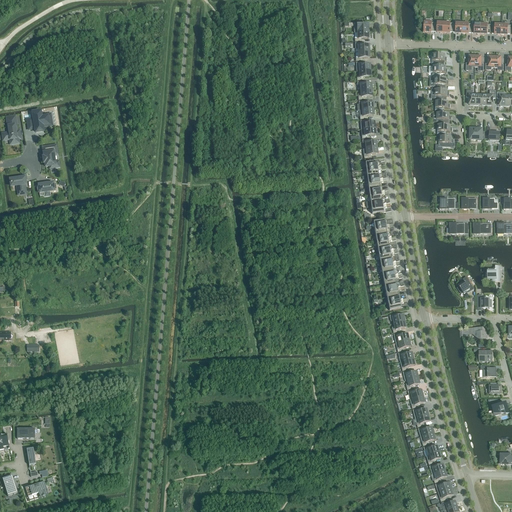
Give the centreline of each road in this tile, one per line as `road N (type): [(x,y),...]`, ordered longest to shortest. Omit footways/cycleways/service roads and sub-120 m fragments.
road 1 (unknown): [(204,0),(287,68),(289,122),(322,181),(329,241),(342,269),(338,294),(372,359),(363,393),(341,426),(305,433),(254,463),(171,482),(164,511)]
road 2 (tertiary): [(387,44),(405,218)]
road 3 (residential): [(379,44),(396,218)]
road 4 (residential): [(415,319),(457,473)]
road 5 (tertiary): [(423,319),(465,473)]
